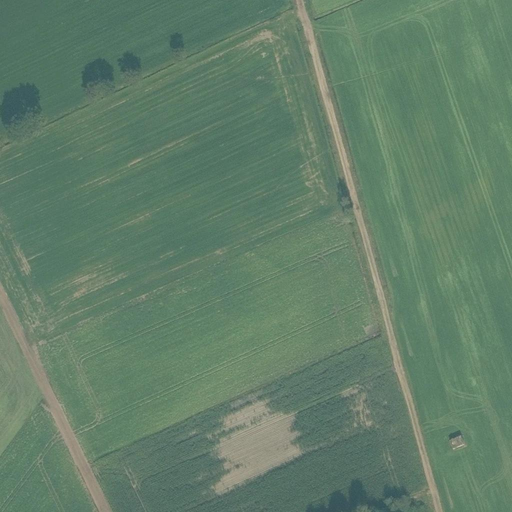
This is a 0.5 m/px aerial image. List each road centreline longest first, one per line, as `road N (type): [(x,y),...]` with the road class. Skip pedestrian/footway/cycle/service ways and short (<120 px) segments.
road 1 (track): [(304,0),(438,511)]
road 2 (track): [(104,511),(0,295)]
